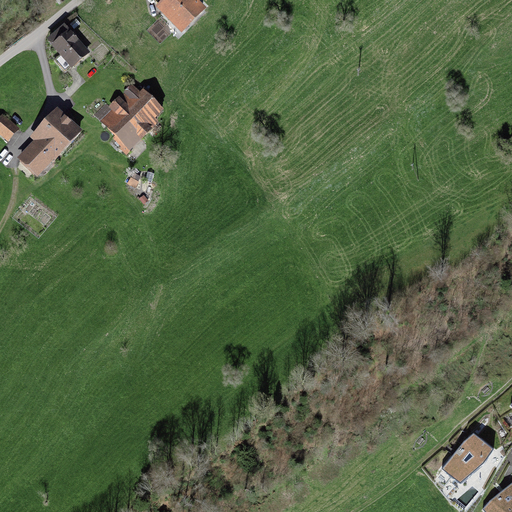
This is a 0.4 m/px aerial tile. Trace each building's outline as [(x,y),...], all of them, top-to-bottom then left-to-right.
[(160,0),(156,5),(182,31),(207,7),(200,0),(160,0)] [(65,23),(47,39),(60,54),(53,60),(65,74),(90,52),(65,23)] [(162,110),(133,82),(110,106),(106,103),(94,116),(129,149),(158,119),(156,116),(162,110)] [(30,136),(34,140),(18,157),(38,175),(55,156),(56,158),(83,128),(57,105),(30,136)] [(3,114),(0,117),(0,134),(8,142),(20,129),(3,114)] [(474,432),(442,469),(461,486),(493,449),(474,432)] [(511,511),(511,483),(482,510),(483,511),(511,511)]
